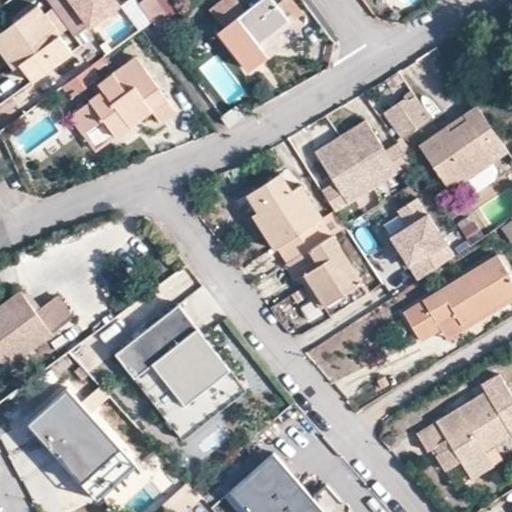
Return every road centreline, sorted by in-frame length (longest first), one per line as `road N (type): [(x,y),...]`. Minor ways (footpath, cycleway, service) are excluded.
road 1 (residential): [(153,177),(191,238),(420,511)]
road 2 (residential): [(377,61),(274,124),(153,177)]
road 3 (unknown): [(359,441),(511,351)]
road 4 (residential): [(153,177),(27,227)]
